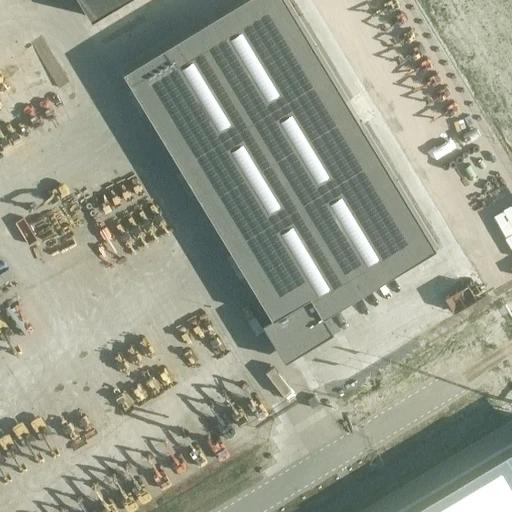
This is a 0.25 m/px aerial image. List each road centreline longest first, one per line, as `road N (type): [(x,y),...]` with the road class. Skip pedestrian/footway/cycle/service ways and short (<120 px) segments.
road 1 (unknown): [(134,134),(174,185),(324,458)]
road 2 (unclassified): [(236,511),(470,370)]
road 3 (unknown): [(55,0),(134,134)]
road 4 (unknown): [(134,134),(0,199)]
